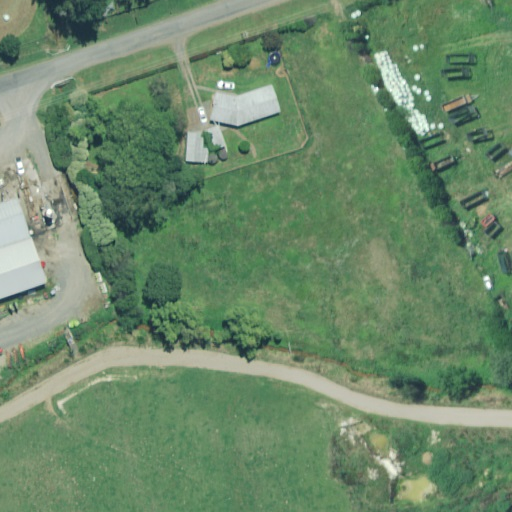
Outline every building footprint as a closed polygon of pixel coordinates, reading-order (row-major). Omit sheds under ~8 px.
[(243,126),(280,112),(271,85),(238,96),(218,92),(212,120),(243,126)] [(227,146),(221,127),(206,131),(212,151),(227,146)] [(187,162),(209,163),(210,153),(203,153),(205,134),(189,132),(187,162)] [(279,179),(279,159),(244,159),(244,179),(279,179)] [(0,203),(0,299),(46,284),(17,198),(0,203)]
